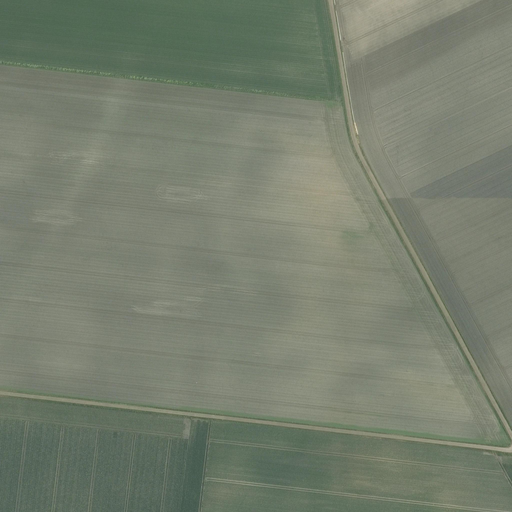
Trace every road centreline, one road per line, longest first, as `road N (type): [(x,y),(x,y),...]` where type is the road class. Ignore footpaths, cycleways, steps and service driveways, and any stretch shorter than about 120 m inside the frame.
road 1 (unclassified): [(511,449),(0,393)]
road 2 (unclassified): [(511,437),(357,153),(328,0)]
